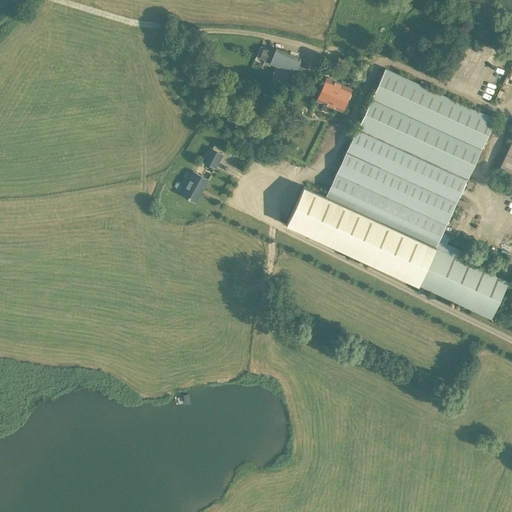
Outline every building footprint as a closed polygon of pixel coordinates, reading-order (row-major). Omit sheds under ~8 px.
[(299,62),(273,51),(272,53),(262,49),(258,60),(274,67),(271,75),(269,78),(284,84),(289,73),(293,75),(299,62)] [(333,66),(332,68),(355,78),(356,76),(359,69),(337,58),(333,66)] [(309,85),(314,74),(298,67),(293,77),(309,85)] [(305,189),(287,227),(493,321),(509,283),(464,262),(468,254),(446,243),(449,236),(442,233),(495,119),(386,69),(358,129),(326,198),(305,189)] [(340,113),(350,90),(324,79),(321,86),(320,89),(316,87),(311,100),(322,105),(319,111),(328,115),(329,112),(331,109),(340,113)] [(511,178),(511,137),(497,172),(511,178)] [(214,170),(222,156),(208,148),(201,163),(214,170)] [(195,204),(208,181),(191,172),(190,175),(185,172),(175,191),(179,194),(178,195),(195,204)]
